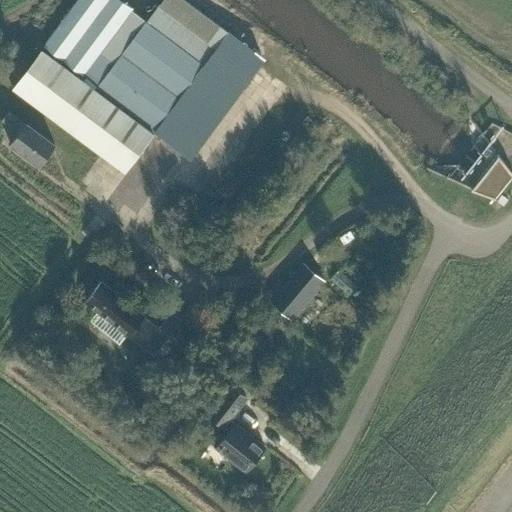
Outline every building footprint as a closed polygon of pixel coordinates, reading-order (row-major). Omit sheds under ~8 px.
[(121,0),(76,0),(14,87),(123,174),(203,66),(229,31),(188,0),(162,0),(158,5),(155,3),(151,8),(154,11),(146,20),(132,10),(133,9),(121,0)] [(10,110),(2,121),(19,134),(11,145),(39,167),(55,146),(10,110)] [(472,186),(471,189),(481,193),(485,194),(495,199),(511,177),(511,171),(507,166),(506,164),(498,154),(497,155),(472,186)] [(272,300),(293,318),(325,282),(303,264),(272,300)] [(352,270),(340,276),(352,296),(363,290),(352,270)] [(88,298),(86,301),(99,311),(91,320),(121,343),(128,334),(155,355),(170,336),(146,317),(146,315),(102,280),(96,288),(91,289),(87,294),(88,298)] [(233,385),(216,407),(230,417),(246,396),(237,389),(233,386),(233,385)] [(251,415),(265,428),(273,419),(260,406),(251,415)] [(216,407),(210,415),(230,431),(217,447),(246,470),(265,445),(237,422),(230,417),(216,407)]
